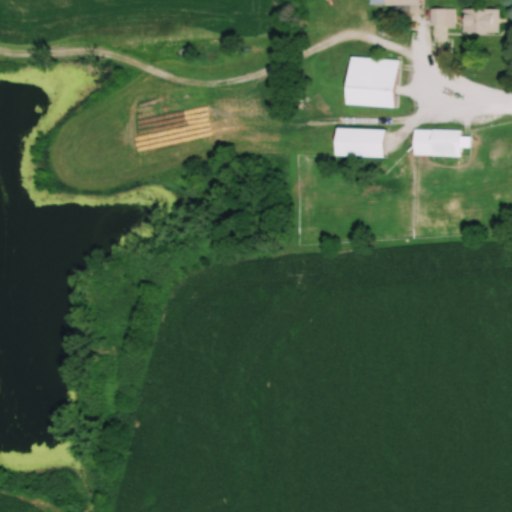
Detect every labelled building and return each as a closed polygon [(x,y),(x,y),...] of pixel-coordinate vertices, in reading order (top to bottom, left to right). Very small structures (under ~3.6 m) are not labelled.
[(444,41),(444,28),(456,28),(456,9),(433,9),(433,41),(444,41)] [(502,9),(466,9),(466,34),(502,34),(502,9)] [(353,54),(400,58),(395,103),(348,99),(353,54)] [(384,125),(383,152),(337,150),(338,123),(384,125)] [(460,129),(460,159),(413,157),(414,128),(460,129)]
